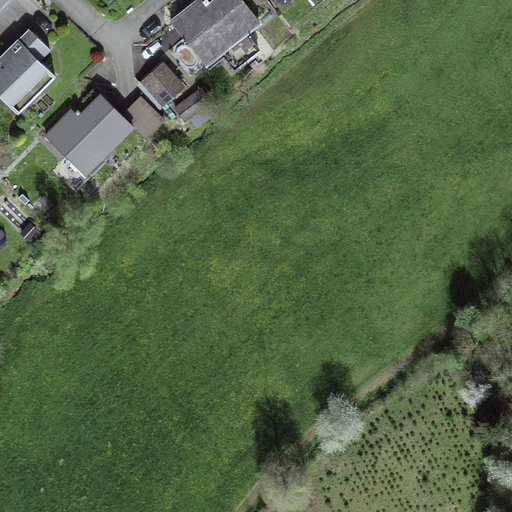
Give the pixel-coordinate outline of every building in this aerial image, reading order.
[(220,0),(180,30),(207,67),(257,31),(234,0),(220,0)] [(0,99),(13,112),(51,76),(22,46),(0,67),(0,99)] [(163,64),(144,81),(161,101),(181,85),(163,64)] [(220,77),(172,110),(180,122),(228,89),(220,77)] [(52,147),(85,180),(133,132),(99,99),(52,147)]
